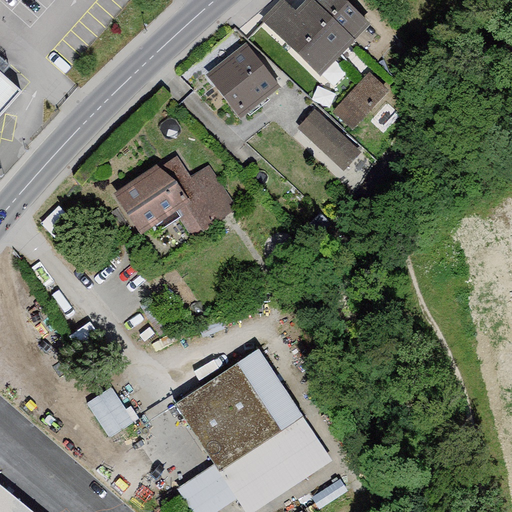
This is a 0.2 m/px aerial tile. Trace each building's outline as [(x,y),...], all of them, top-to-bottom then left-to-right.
[(281,6),(260,29),(319,82),(366,30),(332,0),(316,0),(298,21),(281,6)] [(241,53),(204,82),(237,124),(275,95),(241,53)] [(371,69),(335,108),(355,126),(391,88),(371,69)] [(0,72),(0,116),(22,92),(0,72)] [(312,118),(297,135),(341,175),(356,158),(312,118)] [(173,159),(112,200),(139,240),(174,216),(191,241),(231,214),(204,174),(190,183),(173,159)] [(257,357),(173,411),(213,473),(175,498),(184,511),(228,511),(234,508),(237,511),(263,511),(330,468),(257,357)] [(111,435),(136,419),(114,385),(88,401),(111,435)] [(30,511),(0,487),(0,511),(30,511)]
